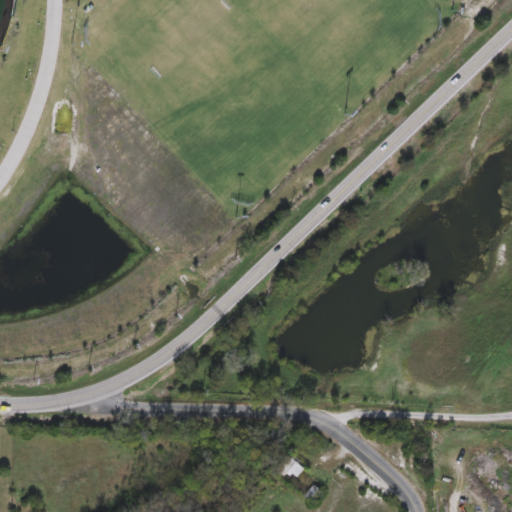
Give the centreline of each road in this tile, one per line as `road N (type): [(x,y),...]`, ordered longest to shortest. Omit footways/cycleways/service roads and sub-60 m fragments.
road 1 (secondary): [(0,405),(97,393),(178,347),(511,29)]
road 2 (residential): [(97,393),(311,404),(400,481),(414,511)]
road 3 (residential): [(311,404),(511,410)]
